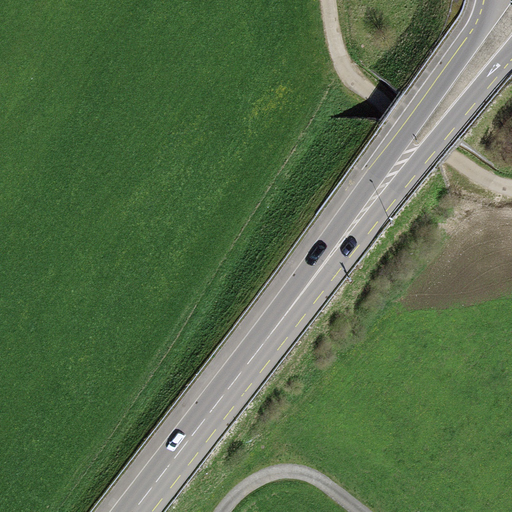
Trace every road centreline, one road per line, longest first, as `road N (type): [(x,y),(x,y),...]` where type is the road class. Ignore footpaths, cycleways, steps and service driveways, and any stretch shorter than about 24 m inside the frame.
road 1 (primary): [(131,511),(511,16)]
road 2 (track): [(511,192),(378,102),(334,61),(327,0)]
road 3 (track): [(233,511),(265,482),(312,481),(354,511)]
